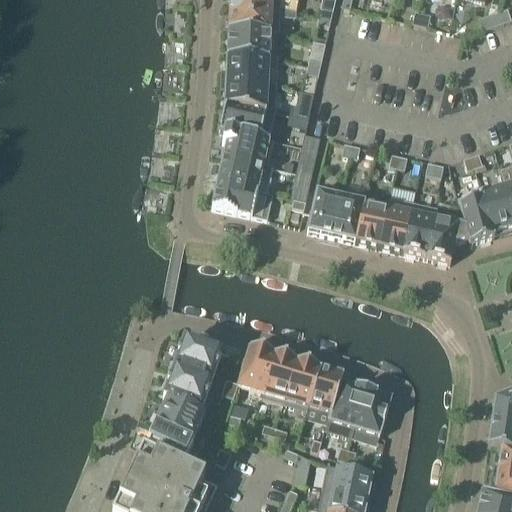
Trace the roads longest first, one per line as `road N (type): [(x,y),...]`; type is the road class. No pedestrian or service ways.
road 1 (residential): [(455,511),(482,397),(467,335),(441,302),(184,236),(208,0)]
road 2 (residential): [(90,511),(162,324),(304,352),(367,370),(399,391),(404,409),(379,511)]
